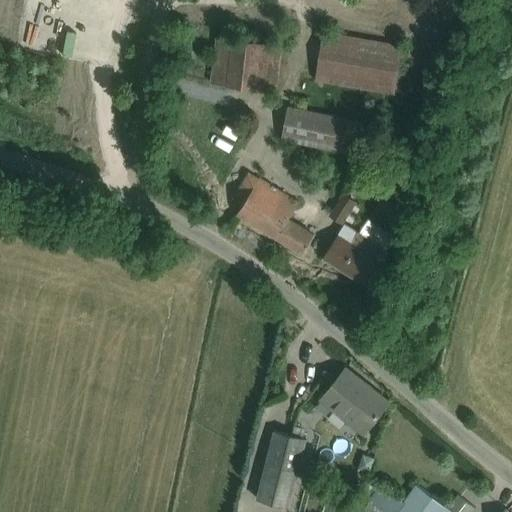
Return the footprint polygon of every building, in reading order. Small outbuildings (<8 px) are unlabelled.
[(217,21),(218,1),(201,0),(200,20),(217,21)] [(403,45),(323,31),(318,61),(307,59),(302,81),(314,84),(315,78),(394,93),(403,45)] [(282,45),(217,37),(212,84),(276,92),(282,45)] [(358,120),(288,106),(281,138),(351,153),(358,120)] [(298,201),(259,177),(237,213),(302,253),(313,234),(288,218),(298,201)] [(341,222),(354,200),(344,194),(331,215),(341,222)] [(345,224),(335,241),(324,258),(366,285),(370,278),(371,279),(374,275),(373,274),(387,251),(345,224)] [(328,413),(332,407),(363,432),(388,401),(346,367),(321,398),(322,399),(318,404),(328,413)] [(274,430),(256,498),(289,506),(306,439),(274,430)] [(362,451),(357,466),(369,470),(374,455),(362,451)] [(396,510),(394,511),(444,511),(447,508),(416,484),(396,510)] [(378,487),(368,506),(378,511),(390,511),(398,499),(378,487)] [(444,511),(471,511),(475,507),(457,494),(447,508),(444,511)]
